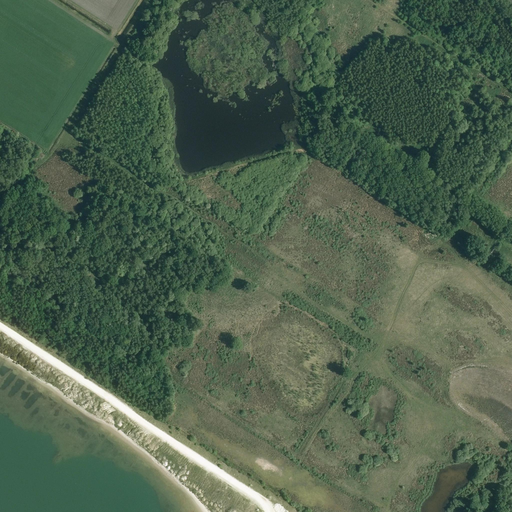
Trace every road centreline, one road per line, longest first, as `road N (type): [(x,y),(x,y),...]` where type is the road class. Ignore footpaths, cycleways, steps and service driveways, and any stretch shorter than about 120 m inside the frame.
road 1 (track): [(389,325),(280,272),(67,131)]
road 2 (track): [(394,511),(395,481),(415,440),(415,405),(380,347),(414,266),(464,267)]
road 3 (track): [(511,138),(444,246)]
